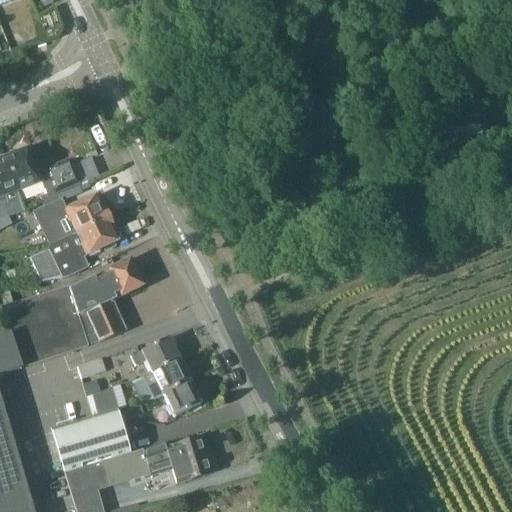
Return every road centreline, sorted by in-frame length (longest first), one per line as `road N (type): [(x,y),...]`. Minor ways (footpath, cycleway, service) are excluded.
road 1 (secondary): [(325,511),(91,55)]
road 2 (track): [(211,301),(511,189)]
